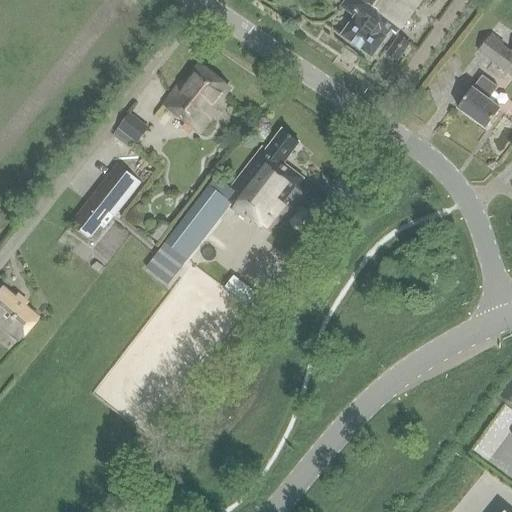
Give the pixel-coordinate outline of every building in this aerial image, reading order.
[(421,0),(347,0),(342,8),(356,19),(342,37),(372,59),(392,33),(396,36),(421,0)] [(400,36),(399,38),(387,55),(398,62),(411,44),(400,36)] [(477,52),(511,77),(511,49),(510,52),(489,36),(477,52)] [(216,110),(214,108),(228,90),(199,69),(186,87),(182,84),(165,107),(199,133),(216,110)] [(498,88),(480,75),(457,109),(478,124),(485,129),(500,109),(489,101),(498,88)] [(128,136),(138,144),(150,129),(139,121),(128,136)] [(167,246),(166,245),(158,257),(147,270),(167,286),(187,261),(182,257),(176,252),(192,230),(200,236),(224,205),(250,225),(253,221),(267,232),(295,195),(306,204),(316,192),(304,183),(306,180),(284,163),(299,144),(283,132),(267,152),(263,149),(231,191),(217,180),(167,246)] [(134,180),(118,167),(72,226),(88,239),(101,223),(106,227),(114,217),(108,213),(134,180)] [(270,312),(285,289),(274,282),(259,305),(270,312)] [(0,328),(18,343),(37,320),(3,292),(0,295),(0,328)]
